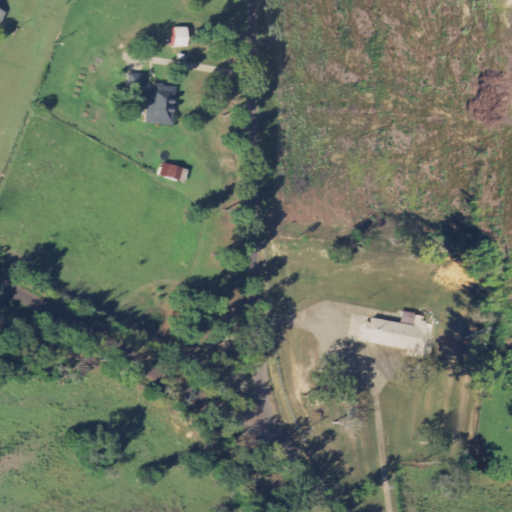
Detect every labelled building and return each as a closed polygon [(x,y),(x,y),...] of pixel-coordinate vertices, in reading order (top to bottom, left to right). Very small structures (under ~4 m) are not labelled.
[(187,28),(174,28),(173,47),(186,47),(187,28)] [(127,91),(143,91),(143,74),(128,74),(127,91)] [(174,126),(175,87),(146,86),(145,125),(174,126)] [(181,167),(162,163),(159,176),(178,181),(181,167)] [(430,360),(435,323),(422,321),(423,315),(402,312),(400,324),(364,319),(361,342),(411,349),(410,357),(430,360)]
